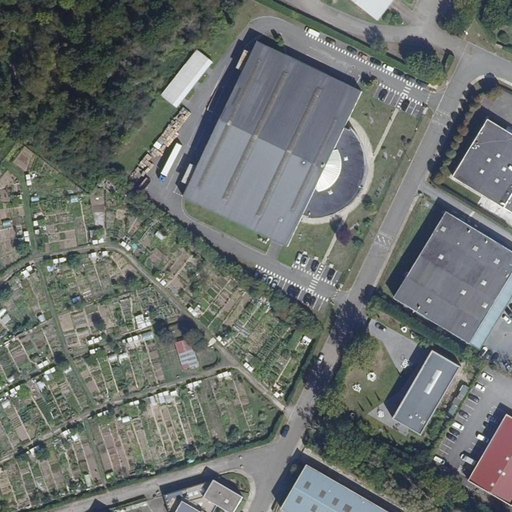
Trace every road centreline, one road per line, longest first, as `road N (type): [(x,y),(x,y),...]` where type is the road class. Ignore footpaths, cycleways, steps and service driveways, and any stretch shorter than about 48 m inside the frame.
road 1 (unclassified): [(511,74),(471,56),(280,460)]
road 2 (unclassified): [(280,460),(84,511)]
